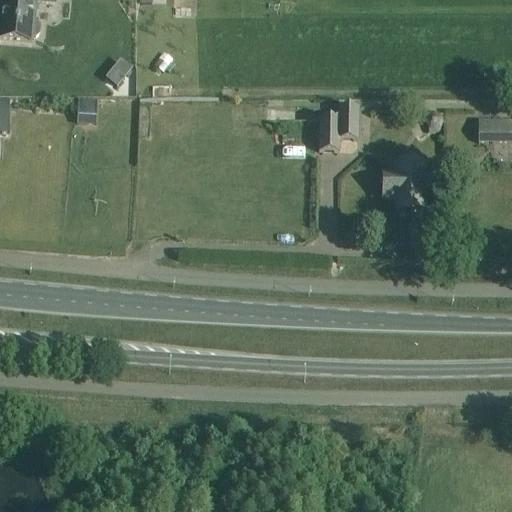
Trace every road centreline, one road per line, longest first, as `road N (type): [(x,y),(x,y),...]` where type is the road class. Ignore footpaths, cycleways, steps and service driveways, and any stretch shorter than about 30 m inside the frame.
road 1 (primary): [(511,323),(306,316),(0,288)]
road 2 (primary): [(0,347),(359,369),(511,368)]
road 3 (residential): [(0,260),(128,271)]
